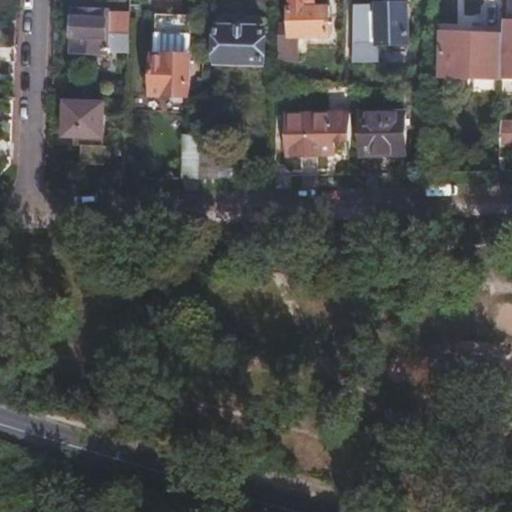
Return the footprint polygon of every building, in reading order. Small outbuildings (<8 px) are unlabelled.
[(280,26),(279,58),(297,58),(298,36),(329,36),(330,7),(316,6),(316,0),(291,0),(291,26),(280,26)] [(372,0),(355,0),(354,55),(373,56),(374,37),(379,38),(377,1),(373,1),(372,0)] [(410,42),(408,0),(377,0),(377,1),(379,38),(379,43),(410,42)] [(108,48),(129,49),(130,13),(74,10),(73,50),(108,52),(108,48)] [(151,95),(187,96),(190,18),(154,16),(151,95)] [(511,22),(505,22),(503,82),(511,81),(511,22)] [(266,64),(267,26),(219,26),(219,63),(266,64)] [(440,78),(499,80),(501,36),(485,35),(485,32),(475,32),(473,35),(441,34),(440,78)] [(103,161),(105,104),(66,102),(65,136),(74,136),(73,161),(103,161)] [(334,141),(351,142),(352,114),(289,116),(289,157),(334,156),(334,141)] [(362,154),(407,154),(407,115),(363,115),(362,154)] [(511,122),(502,122),(501,146),(511,146),(511,122)] [(186,139),(185,179),(200,179),(200,154),(201,139),(186,139)] [(200,154),(200,179),(217,179),(217,154),(200,154)]
